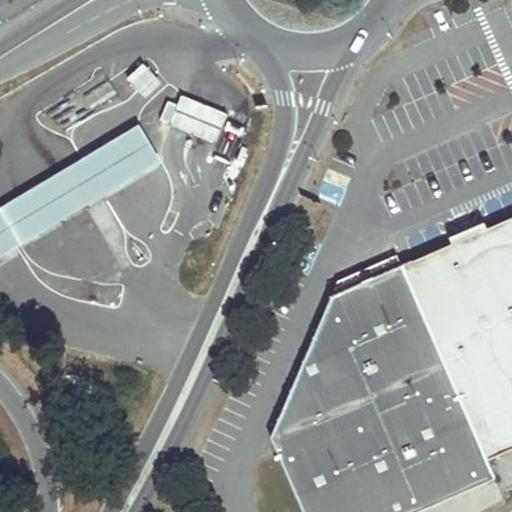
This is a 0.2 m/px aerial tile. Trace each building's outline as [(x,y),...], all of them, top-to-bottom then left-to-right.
[(143,69),(127,83),(134,91),(149,76),(143,69)] [(227,119),(181,99),(169,128),(215,147),(227,119)] [(139,127),(0,209),(0,261),(162,165),(139,127)] [(511,217),(402,267),(487,458),(511,446),(511,217)] [(402,267),(333,298),(272,439),(304,511),(423,511),(497,479),(487,458),(402,267)]
